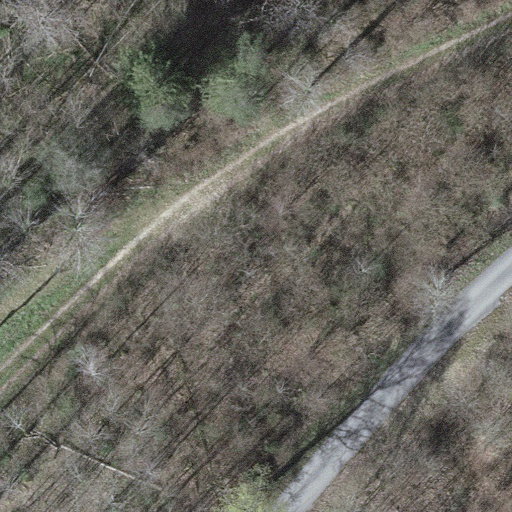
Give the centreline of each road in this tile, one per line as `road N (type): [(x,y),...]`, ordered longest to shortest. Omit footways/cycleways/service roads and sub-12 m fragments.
road 1 (track): [(511,20),(183,194)]
road 2 (track): [(511,268),(412,356),(275,511)]
road 3 (track): [(0,374),(183,194)]
road 4 (track): [(183,194),(75,241),(0,300)]
